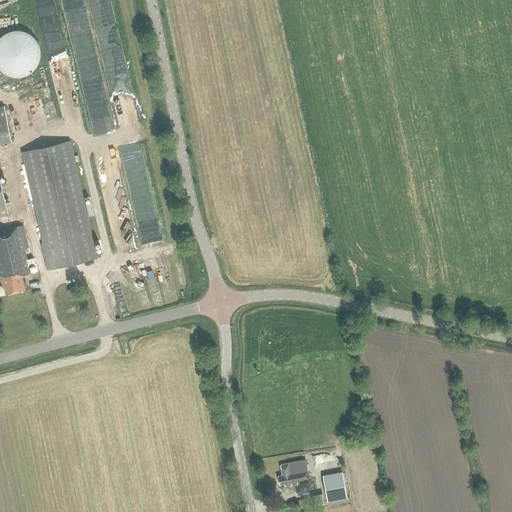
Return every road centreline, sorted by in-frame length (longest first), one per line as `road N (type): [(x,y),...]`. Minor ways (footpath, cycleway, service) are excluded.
road 1 (tertiary): [(221,303),(190,196),(151,0)]
road 2 (tertiary): [(511,339),(310,297),(221,303)]
road 3 (tertiary): [(0,359),(221,303)]
road 4 (unclassified): [(252,511),(226,392),(221,303)]
